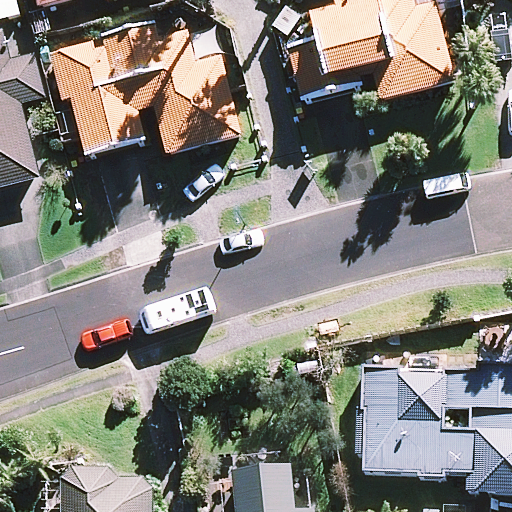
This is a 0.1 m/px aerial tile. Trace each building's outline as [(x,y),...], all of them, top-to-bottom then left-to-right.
[(117,0),(118,5),(137,0),(41,0),(46,18),(84,8),(82,2),(91,0),(117,0)] [(390,110),(463,91),(443,14),(425,19),(419,0),(397,0),(390,2),(389,0),(369,0),(346,6),(349,16),(323,23),(330,48),(297,57),(312,112),(373,96),(369,80),(381,76),(390,110)] [(176,166),(251,146),(230,67),(206,73),(197,41),(169,49),(165,33),(113,47),(115,57),(104,60),(102,53),(59,64),(72,113),(80,110),(95,165),(155,149),(147,122),(163,118),(176,166)] [(0,201),(49,189),(31,115),(56,108),(45,64),(20,70),(13,41),(0,43),(0,201)] [(511,373),(491,373),(491,378),(459,377),(459,360),(379,359),(378,481),(427,481),(483,482),(483,501),(511,501),(511,373)] [(167,511),(167,497),(152,487),(133,487),(119,475),(86,475),(77,486),(76,511),(167,511)] [(309,511),(305,475),(248,481),(251,511),(309,511)]
